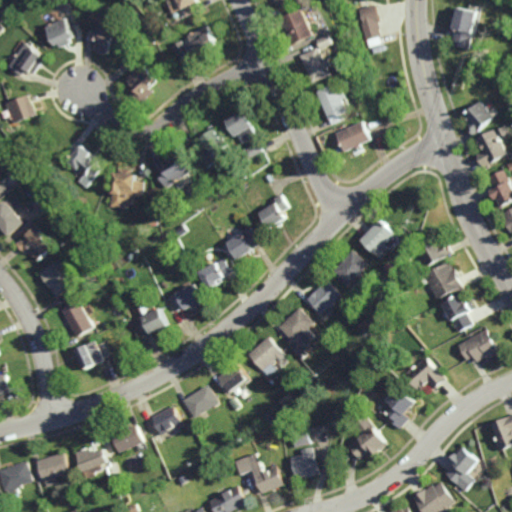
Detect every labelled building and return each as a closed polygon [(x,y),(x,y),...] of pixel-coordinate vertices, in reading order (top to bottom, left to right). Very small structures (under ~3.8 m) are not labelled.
[(200,0),(203,8),(189,15),(184,2),(173,7),(169,0),(200,0)] [(279,0),(283,8),(301,0),(300,0),(279,0)] [(366,26),(361,8),(378,3),(383,21),(366,26)] [(482,10),(473,48),(456,44),(460,27),(454,26),(459,5),(462,6),(462,5),(482,10)] [(294,42),(283,15),(304,7),(315,34),(294,42)] [(63,47),(61,43),(57,44),(49,25),(68,17),(76,36),(71,38),(73,43),(63,47)] [(122,45),(115,41),(112,48),(93,38),(102,22),(127,35),(122,45)] [(213,49),(211,50),(209,48),(201,53),(191,34),(210,24),(220,43),(212,47),(213,49)] [(167,37),(164,30),(170,26),(174,33),(167,37)] [(324,47),(320,38),(333,34),(336,42),(324,47)] [(184,58),(176,45),(184,40),(192,53),(184,58)] [(31,71),(27,68),(23,74),(11,66),(28,42),(44,53),(31,71)] [(327,58),(330,57),(334,65),(331,66),(334,74),(315,82),(303,54),(322,46),(327,58)] [(131,68),(125,61),(136,51),(142,57),(131,68)] [(489,67),(480,65),(482,58),(491,61),(489,67)] [(143,103),(133,92),(137,88),(129,80),(146,64),(160,79),(152,87),(156,91),(143,103)] [(357,78),(354,73),(360,70),(363,76),(357,78)] [(343,98),(349,110),(344,112),(347,119),(335,124),(332,118),(331,118),(319,90),(337,82),(341,90),(344,89),(347,96),(343,98)] [(32,103),(34,102),(39,114),(16,123),(8,102),(29,94),(32,103)] [(477,134),(471,128),(473,126),(471,123),(473,121),(468,115),(484,100),(498,116),(477,134)] [(257,125),(255,126),(257,129),(251,133),(254,138),(246,142),(241,134),(238,136),(229,119),(236,115),(235,114),(240,111),(241,113),(248,109),(257,125)] [(364,147),(360,149),(358,145),(347,150),(339,132),(366,120),(374,138),(363,143),(364,147)] [(215,155),(214,154),(212,156),(217,163),(211,168),(201,156),(210,149),(203,139),(217,128),(229,145),(215,155)] [(511,153),(485,166),(479,154),(487,150),(480,138),(499,128),(511,153)] [(6,151),(2,147),(8,141),(12,146),(6,151)] [(249,159),(244,150),(262,142),(266,151),(249,159)] [(88,187),(81,182),(87,174),(69,161),(82,144),(97,156),(96,158),(99,161),(97,164),(103,168),(88,187)] [(169,188),(160,175),(167,170),(164,166),(181,154),(193,171),(169,188)] [(134,169),(134,174),(138,174),(137,180),(146,181),(145,196),(135,195),(135,205),(127,204),(127,208),(112,206),(116,171),(121,172),(121,167),(134,169)] [(511,201),(503,206),(500,199),(497,200),(492,191),(500,187),(494,176),(509,169),(511,175),(511,201)] [(273,228),(264,213),(280,203),(277,198),(284,194),(292,206),(285,211),(290,217),(273,228)] [(11,235),(0,222),(0,206),(8,200),(26,222),(11,235)] [(151,226),(150,216),(158,215),(159,225),(151,226)] [(383,257),(378,252),(377,253),(363,240),(383,219),(399,233),(388,244),(392,248),(383,257)] [(41,261),(30,249),(27,252),(19,243),(41,225),(54,241),(51,243),(56,248),(41,261)] [(242,259),(232,242),(242,235),(241,234),(255,226),(265,243),(256,248),(257,250),(242,259)] [(443,244),(446,242),(448,246),(451,245),(455,252),(430,266),(420,248),(439,237),(443,244)] [(361,277),(360,276),(353,284),(337,270),(356,250),(371,264),(363,273),(364,274),(361,277)] [(212,288),(204,272),(230,258),(237,272),(229,276),(229,277),(225,279),(226,281),(212,288)] [(77,285),(62,297),(56,288),(54,289),(42,273),(46,270),(47,272),(61,261),(65,265),(63,266),(77,285)] [(455,269),(457,268),(467,287),(453,295),(452,292),(439,299),(434,291),(429,293),(424,284),(430,281),(426,275),(451,261),(455,269)] [(405,272),(400,268),(404,263),(409,267),(405,272)] [(334,308),(332,306),(324,313),(311,298),(331,280),(344,295),(336,302),(338,305),(334,308)] [(189,310),(188,307),(180,311),(173,297),(198,284),(207,300),(189,310)] [(128,302),(126,296),(133,293),(135,300),(128,302)] [(467,303),(473,301),(476,307),(473,309),(474,311),(469,314),(474,324),(460,332),(444,304),(462,294),(467,303)] [(97,326),(80,336),(65,310),(81,300),(97,326)] [(144,316),(140,307),(149,304),(153,312),(144,316)] [(311,329),(318,335),(312,341),(315,343),(306,351),(309,354),(305,359),(296,349),(301,344),(284,327),(303,308),(317,323),(311,329)] [(147,337),(140,320),(164,309),(172,326),(147,337)] [(489,358),(488,356),(478,362),(475,356),(469,359),(460,345),(489,329),(501,351),(489,358)] [(288,358),(284,361),(281,357),(277,360),(279,363),(275,366),(277,369),(278,368),(280,370),(271,377),(253,354),(273,337),(286,352),(285,354),(288,358)] [(88,369),(79,350),(99,341),(108,360),(88,369)] [(436,388),(430,382),(420,390),(408,375),(429,357),(448,379),(436,388)] [(234,393),(222,378),(240,364),(252,380),(234,393)] [(309,385),(301,375),(309,368),(317,378),(309,385)] [(12,393),(0,395),(0,376),(10,375),(12,393)] [(198,418),(188,400),(213,385),(224,402),(198,418)] [(417,402),(406,415),(411,419),(402,429),(390,420),(393,416),(384,410),(389,403),(387,402),(395,392),(398,395),(402,390),(417,402)] [(365,403),(361,400),(365,395),(369,399),(365,403)] [(188,425),(182,428),(181,427),(165,435),(156,417),(178,406),(188,425)] [(273,425),(267,415),(273,412),(278,422),(273,425)] [(511,446),(505,449),(493,424),(511,415),(511,446)] [(382,451),(374,458),(370,453),(361,459),(351,446),(364,436),(356,426),(369,416),(390,445),(382,451)] [(123,452),(116,435),(141,425),(148,442),(123,452)] [(300,447),(296,433),(310,429),(314,443),(300,447)] [(482,461),(471,473),(478,480),(468,491),(449,473),(456,465),(452,460),(458,453),(459,454),(465,446),(482,461)] [(95,452),(99,451),(100,454),(108,451),(113,463),(87,473),(79,453),(94,448),(95,452)] [(308,478),(308,477),(301,478),(297,459),(305,457),(304,451),(316,448),(322,475),(308,478)] [(48,487),(41,462),(68,454),(74,474),(59,478),(61,484),(48,487)] [(269,473),(277,470),(276,468),(282,466),(290,486),(268,495),(258,471),(247,475),(241,462),(261,454),(269,473)] [(12,497),(4,471),(31,462),(37,483),(25,487),(26,488),(21,490),(22,493),(12,497)] [(117,492),(112,476),(123,473),(128,488),(117,492)] [(186,484),(182,477),(188,474),(192,481),(186,484)] [(460,501),(446,511),(426,511),(416,499),(428,489),(429,490),(435,485),(438,488),(445,482),(460,501)] [(237,511),(219,511),(214,503),(242,486),(252,503),(237,511)]
